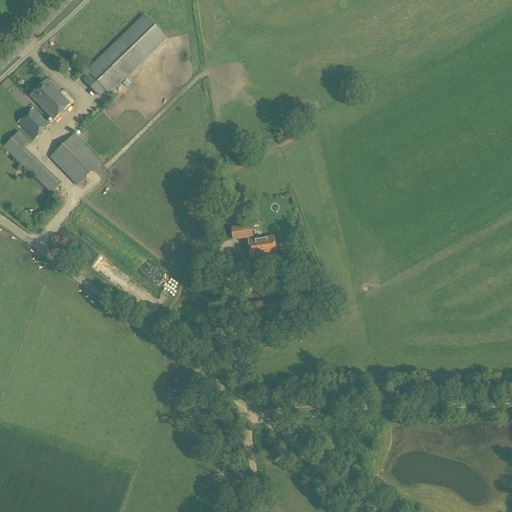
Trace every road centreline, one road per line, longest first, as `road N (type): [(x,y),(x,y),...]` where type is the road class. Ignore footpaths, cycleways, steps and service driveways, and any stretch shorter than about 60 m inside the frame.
road 1 (track): [(259,511),(186,0)]
road 2 (unclassified): [(386,511),(0,218)]
road 3 (track): [(253,409),(511,404)]
